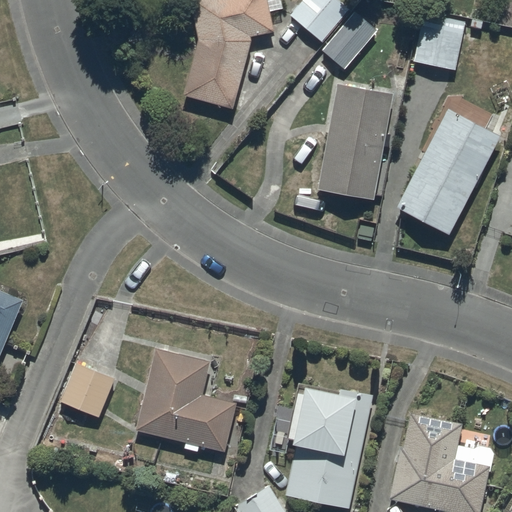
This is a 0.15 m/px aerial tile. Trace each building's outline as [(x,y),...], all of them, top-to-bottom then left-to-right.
[(189,0),(198,41),(183,96),(232,109),(251,36),(273,31),(269,13),(283,10),(280,0),(189,0)] [(350,9),(338,0),(304,0),(292,16),(323,42),(350,9)] [(377,31),(350,9),(323,42),(315,51),(343,72),(377,31)] [(456,71),(465,24),(423,17),(414,63),(456,71)] [(372,202),(390,96),(336,87),(317,192),(372,202)] [(398,209),(448,238),(499,138),(449,112),(398,209)] [(0,347),(24,293),(0,282),(0,347)] [(209,354),(154,341),(135,423),(186,435),(184,443),(197,446),(199,439),(224,445),(235,396),(201,388),(209,354)] [(115,372),(75,355),(58,394),(99,411),(115,372)] [(349,503),(371,388),(339,379),(339,380),(303,373),(301,385),(295,384),(286,430),(296,432),(284,490),(349,503)] [(459,511),(461,507),(478,511),(489,460),(453,452),(461,418),(408,406),(389,492),(445,504),(442,511),(459,511)] [(289,511),(269,478),(232,499),(240,511),(289,511)]
